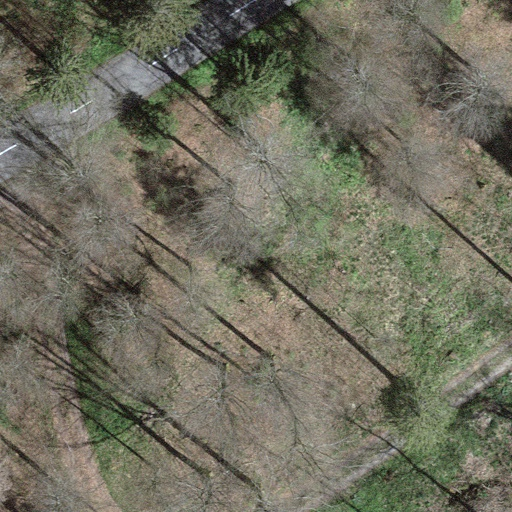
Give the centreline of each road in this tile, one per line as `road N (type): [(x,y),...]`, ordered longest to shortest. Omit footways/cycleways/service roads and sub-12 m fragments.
road 1 (track): [(511,314),(178,511)]
road 2 (tertiary): [(240,0),(0,140)]
